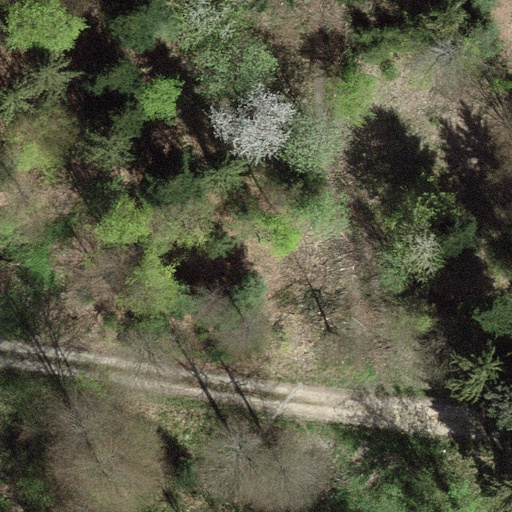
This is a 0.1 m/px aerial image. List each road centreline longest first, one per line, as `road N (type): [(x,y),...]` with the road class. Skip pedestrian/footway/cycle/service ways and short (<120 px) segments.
road 1 (track): [(0,351),(511,431)]
road 2 (track): [(379,411),(343,170),(334,0)]
